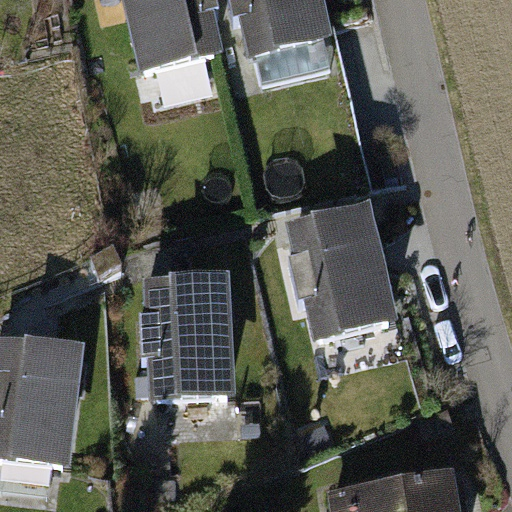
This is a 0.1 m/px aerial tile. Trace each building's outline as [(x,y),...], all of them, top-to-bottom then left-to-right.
[(210,0),(121,0),(144,96),(229,76),(210,0)] [(329,28),(322,0),(225,0),(234,39),(242,37),(252,80),(337,59),(329,28)] [(371,225),(288,245),(296,275),(288,277),(301,330),(308,329),(316,359),(399,339),(371,225)] [(232,297),(147,302),(149,333),(142,333),(144,382),(151,381),(153,419),(238,415),(232,297)] [(87,370),(3,361),(0,383),(0,478),(74,486),(87,370)] [(461,511),(458,491),(332,510),(332,511),(461,511)]
